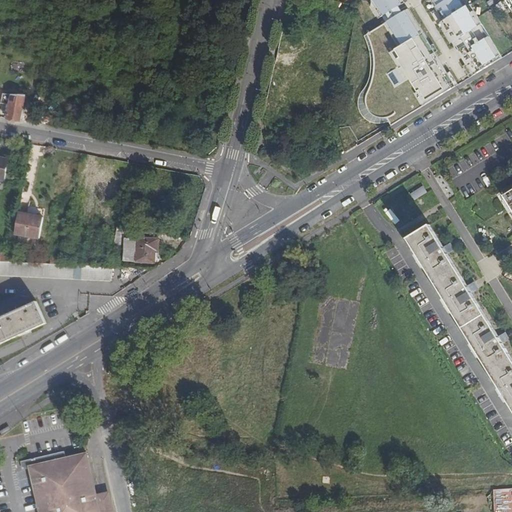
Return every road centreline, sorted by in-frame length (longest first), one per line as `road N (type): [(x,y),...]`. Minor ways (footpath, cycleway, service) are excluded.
road 1 (residential): [(0,128),(229,175)]
road 2 (tertiary): [(511,86),(317,204)]
road 3 (secondary): [(270,0),(229,175)]
road 4 (tertiary): [(317,204),(187,283)]
